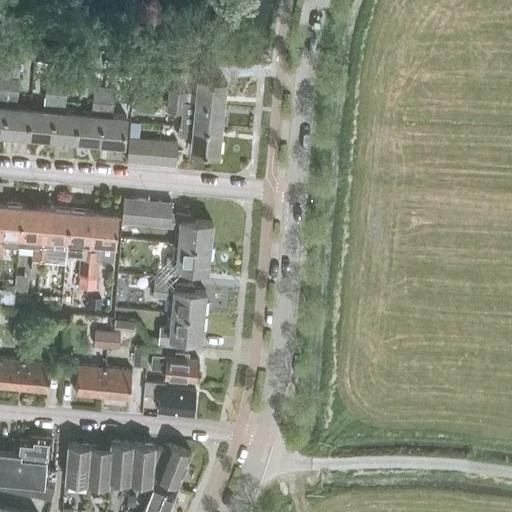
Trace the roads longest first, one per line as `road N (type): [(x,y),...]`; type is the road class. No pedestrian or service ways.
road 1 (residential): [(0,168),(293,194)]
road 2 (residential): [(263,437),(0,413)]
road 3 (secondary): [(263,437),(280,350),(293,194)]
road 4 (secondary): [(293,194),(308,33)]
